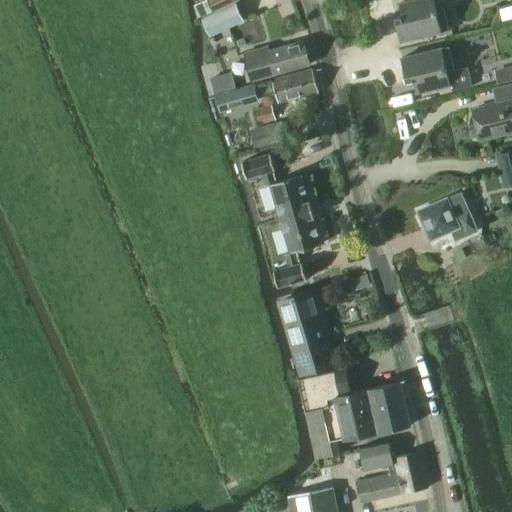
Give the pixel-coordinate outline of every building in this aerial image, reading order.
[(209,0),(214,11),(238,0),(209,0)] [(401,41),(448,30),(443,6),(436,8),(433,0),(413,0),(399,3),(402,16),(395,17),(401,41)] [(210,37),(242,22),(234,5),(202,20),(210,37)] [(303,41),(269,51),(268,47),(244,54),(252,81),(310,64),(303,41)] [(447,72),(454,71),(449,47),(401,58),(407,82),(414,80),(416,93),(450,85),(447,72)] [(312,69),(253,86),(217,96),(221,112),(244,105),(244,103),(257,99),(256,96),(274,90),(278,103),(318,91),(312,69)] [(231,71),(210,77),(215,94),(235,88),(231,71)] [(497,104),(473,110),(480,139),(511,131),(511,84),(492,89),(497,104)] [(256,119),(273,114),(270,103),(254,108),(256,119)] [(281,122),(250,130),(254,147),(285,139),(281,122)] [(504,186),(511,184),(511,151),(497,155),(504,186)] [(243,161),(248,178),(262,174),(272,171),(275,170),(270,153),(243,161)] [(270,183),(280,218),(311,209),(301,175),(275,182),(272,171),(262,174),(264,185),(270,183)] [(477,231),(460,193),(419,211),(431,239),(454,228),(458,239),(477,231)] [(311,209),(280,218),(290,252),(284,253),(287,266),(299,263),(295,251),(321,244),(311,209)] [(301,262),(299,263),(275,269),(280,287),(306,279),(301,262)] [(302,373),(332,365),(313,300),(312,292),(279,302),(302,373)] [(300,378),(298,378),(306,411),(316,457),(339,453),(337,441),(344,440),(410,425),(401,382),(400,382),(351,393),(345,368),(300,378)] [(387,465),(389,475),(422,468),(419,453),(394,459),(389,441),(362,447),(367,470),(387,465)] [(389,475),(355,480),(361,501),(426,486),(422,468),(389,475)] [(337,511),(332,484),(287,491),(291,511),(337,511)]
